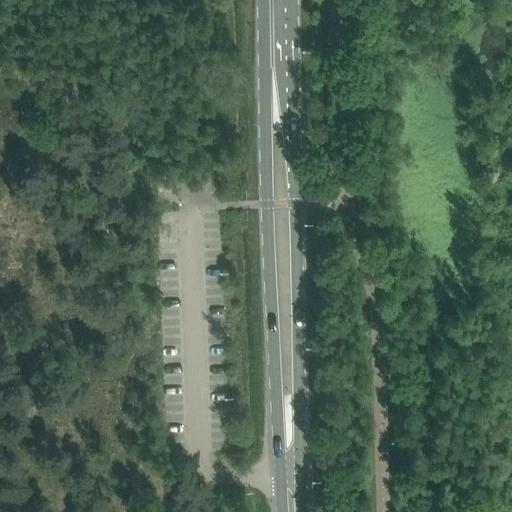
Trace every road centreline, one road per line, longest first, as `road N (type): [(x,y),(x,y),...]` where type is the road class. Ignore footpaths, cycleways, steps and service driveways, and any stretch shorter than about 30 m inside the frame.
road 1 (secondary): [(263,0),(275,380),(291,473)]
road 2 (secondary): [(291,473),(295,204),(287,0)]
